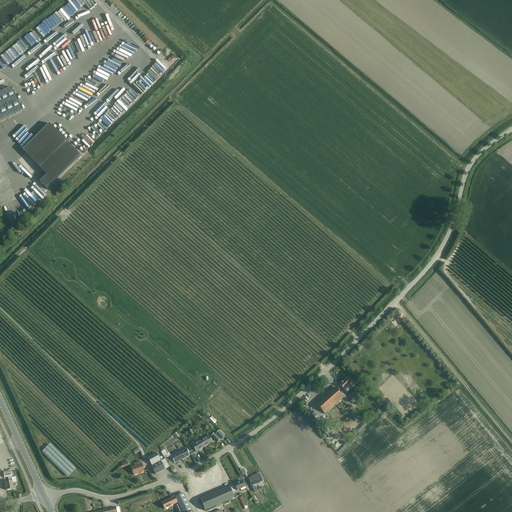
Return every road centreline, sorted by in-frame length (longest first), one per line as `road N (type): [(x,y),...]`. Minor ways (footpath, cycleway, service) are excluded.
road 1 (unclassified): [(44,497),(145,490),(274,415),(435,261),(465,169),(511,126)]
road 2 (track): [(394,302),(511,441)]
